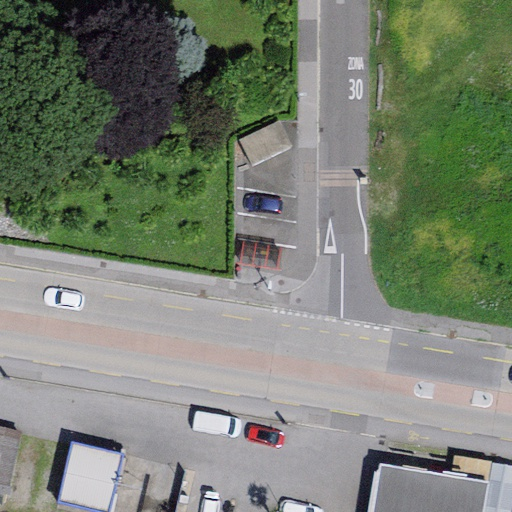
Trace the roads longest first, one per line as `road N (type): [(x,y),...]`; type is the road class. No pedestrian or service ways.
road 1 (residential): [(340,370),(337,0)]
road 2 (primary): [(340,370),(0,313)]
road 3 (primary): [(511,398),(340,370)]
